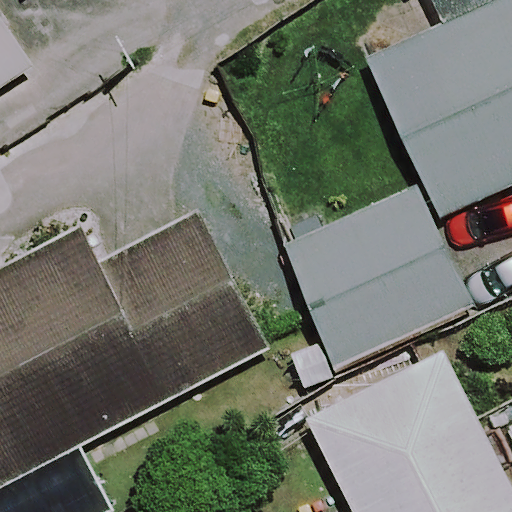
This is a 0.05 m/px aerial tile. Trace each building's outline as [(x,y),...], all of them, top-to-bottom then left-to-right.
[(511,0),(427,0),(441,34),(365,66),(431,225),(511,190),(511,0)] [(0,93),(29,75),(0,29),(0,93)] [(471,320),(418,194),(280,252),(333,378),(471,320)] [(262,360),(194,223),(73,283),(59,254),(0,282),(0,511),(63,511),(85,501),(64,459),(262,360)] [(511,511),(511,501),(444,361),(307,428),(347,511),(511,511)]
